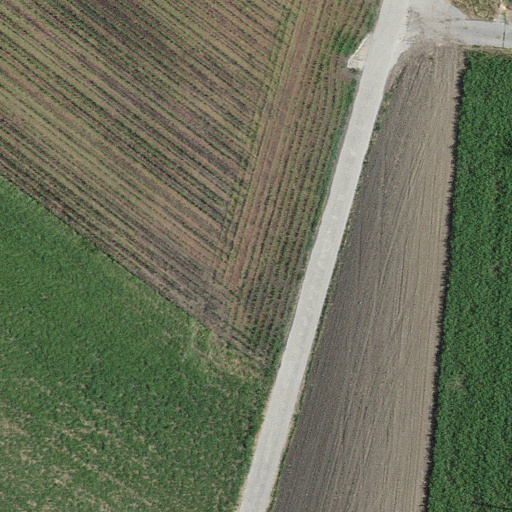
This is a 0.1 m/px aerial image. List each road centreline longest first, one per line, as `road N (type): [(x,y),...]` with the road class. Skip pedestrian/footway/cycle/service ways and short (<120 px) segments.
road 1 (track): [(250,511),(397,0)]
road 2 (track): [(511,37),(389,29)]
